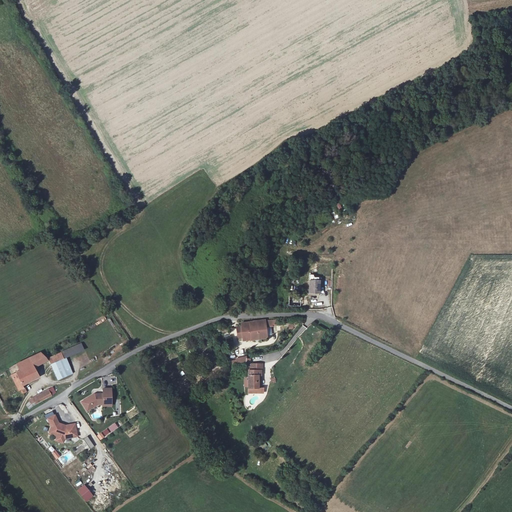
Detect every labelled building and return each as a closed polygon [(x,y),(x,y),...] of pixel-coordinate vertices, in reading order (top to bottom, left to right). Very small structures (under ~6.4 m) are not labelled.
[(291,147),(289,142),(281,147),(284,152),(291,147)] [(309,293),(319,294),(319,281),(309,281),(309,293)] [(289,305),(297,304),(296,296),(289,297),(289,305)] [(266,321),(242,323),(244,341),(267,337),(266,321)] [(48,356),(56,380),(73,375),(66,357),(84,351),(82,344),(48,356)] [(30,357),(35,366),(49,360),(41,351),(30,357)] [(40,377),(35,366),(30,357),(17,364),(21,371),(12,375),(19,390),(24,387),(23,385),(40,377)] [(248,389),(248,394),(263,394),(263,389),(261,389),(262,370),(262,365),(250,364),(250,370),(249,370),(248,389)] [(56,393),(52,387),(29,400),(34,406),(56,393)] [(81,402),(87,410),(96,404),(103,404),(103,398),(111,398),(111,388),(103,388),(103,393),(95,394),(95,395),(92,395),(81,402)] [(55,415),(48,418),(51,426),(49,433),(56,435),(63,438),(77,436),(75,424),(66,425),(58,423),(55,415)] [(107,429),(97,435),(100,440),(110,434),(107,429)] [(91,449),(94,446),(87,436),(83,439),(91,449)] [(86,502),(94,496),(84,484),(76,491),(86,502)]
